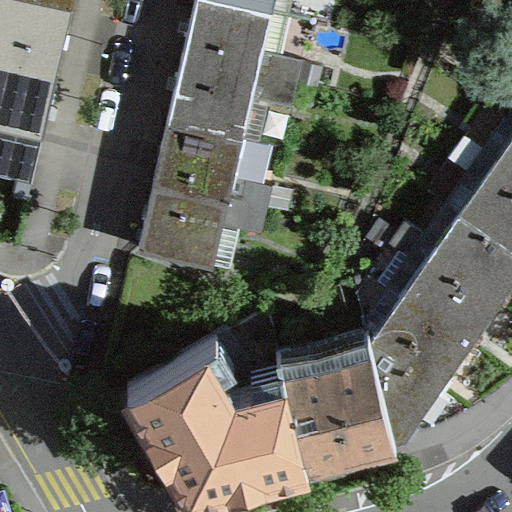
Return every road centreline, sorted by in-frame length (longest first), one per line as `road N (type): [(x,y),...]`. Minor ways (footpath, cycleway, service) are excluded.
road 1 (residential): [(0,361),(91,273),(154,0)]
road 2 (residential): [(86,511),(0,368)]
